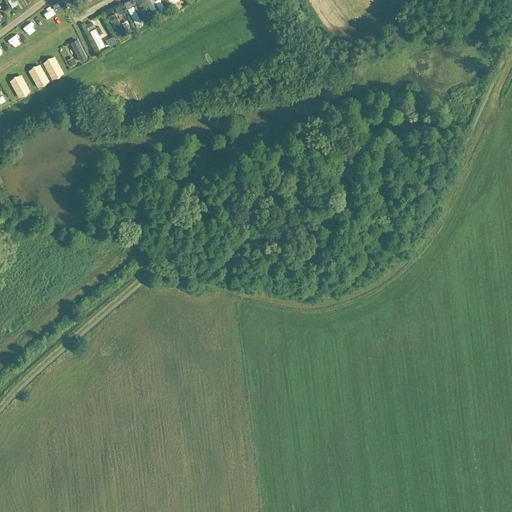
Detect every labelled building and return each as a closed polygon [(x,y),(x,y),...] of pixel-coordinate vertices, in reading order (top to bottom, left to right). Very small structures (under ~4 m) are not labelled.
[(15,0),(9,0),(13,9),(18,6),(15,0)] [(175,0),(169,0),(173,8),(179,6),(175,0)] [(135,7),(130,9),(138,26),(143,24),(135,7)] [(113,21),(120,38),(127,35),(120,17),(113,21)] [(30,31),(38,27),(33,19),(26,24),(30,31)] [(95,22),(90,25),(103,52),(108,49),(95,22)] [(37,75),(41,87),(49,84),(45,72),(37,75)]
